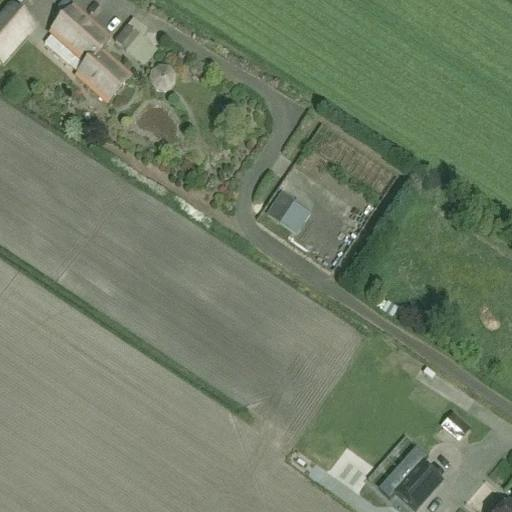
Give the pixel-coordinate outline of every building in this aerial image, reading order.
[(0,23),(0,66),(3,69),(36,31),(12,10),(0,23)] [(111,43),(105,38),(74,10),(51,36),(53,38),(45,47),(79,76),(76,79),(108,106),(131,80),(102,53),(111,43)] [(116,45),(146,69),(158,54),(141,40),(146,33),(134,22),(116,45)] [(280,227),(295,204),(282,196),(267,219),(280,227)] [(295,204),(280,227),(296,238),(312,215),(295,204)] [(342,471),(354,456),(341,447),(330,462),(342,471)] [(416,511),(440,485),(420,467),(394,497),(410,511),(416,511)]
